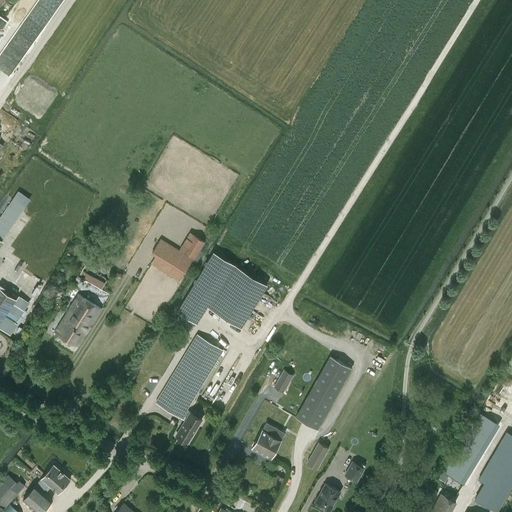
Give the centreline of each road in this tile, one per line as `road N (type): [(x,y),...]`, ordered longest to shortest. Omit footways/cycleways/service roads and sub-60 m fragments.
road 1 (track): [(253,354),(472,0)]
road 2 (unclassified): [(253,511),(81,437),(0,391)]
